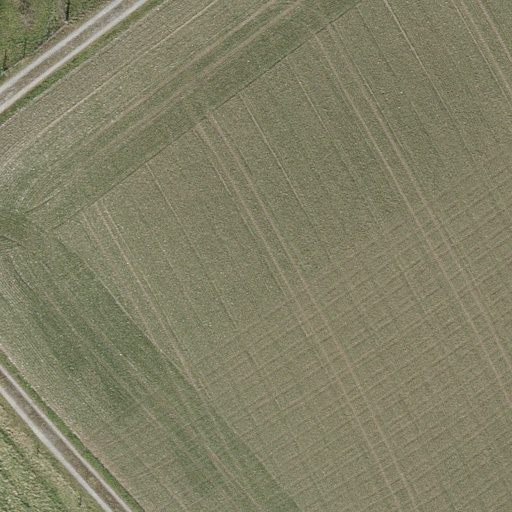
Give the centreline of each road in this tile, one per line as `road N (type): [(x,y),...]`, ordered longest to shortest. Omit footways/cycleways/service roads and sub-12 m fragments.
road 1 (track): [(122,511),(0,371)]
road 2 (track): [(0,101),(135,0)]
